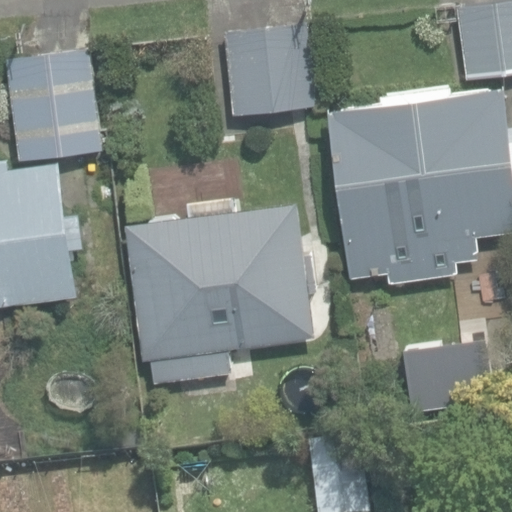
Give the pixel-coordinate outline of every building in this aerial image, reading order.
[(511,66),(511,0),(480,0),(458,3),(468,73),(511,66)] [(299,18),(221,29),(233,112),(311,101),(299,18)] [(50,47),(60,128),(105,122),(94,41),(50,47)] [(388,95),(329,104),(355,268),(377,264),(378,270),(391,268),(393,281),(463,270),(461,259),(487,255),(483,229),(511,224),(511,133),(503,82),(453,90),(451,77),(387,88),(388,95)] [(0,301),(79,290),(73,248),(83,247),(78,211),(66,213),(58,157),(12,163),(11,153),(0,154),(0,301)] [(153,357),(157,382),(235,371),(231,345),(318,333),(312,288),(320,287),(314,244),(307,245),(300,197),(239,206),(237,193),(186,200),(188,211),(128,220),(148,358),(153,357)] [(408,422),(439,419),(434,381),(404,384),(408,422)] [(308,442),(318,511),(370,511),(359,434),(308,442)]
